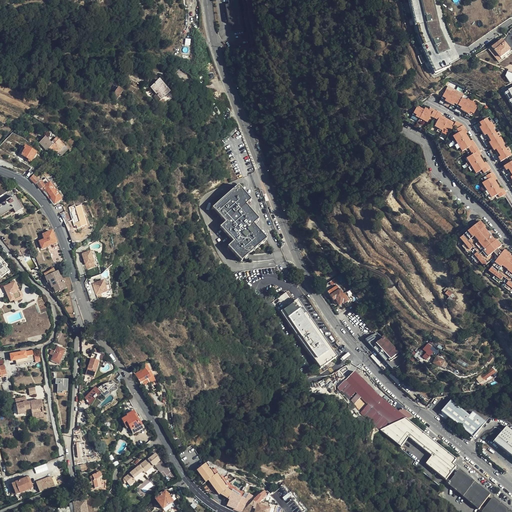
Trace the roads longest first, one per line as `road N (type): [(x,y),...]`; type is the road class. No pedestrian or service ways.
road 1 (secondary): [(511,488),(393,389),(314,293),(238,111),(206,0)]
road 2 (tertiary): [(79,292),(91,326),(186,480),(225,511)]
road 3 (residential): [(511,245),(431,169),(420,139),(403,130)]
road 4 (tertiary): [(0,170),(43,202),(79,292)]
road 5 (residential): [(77,332),(71,480)]
